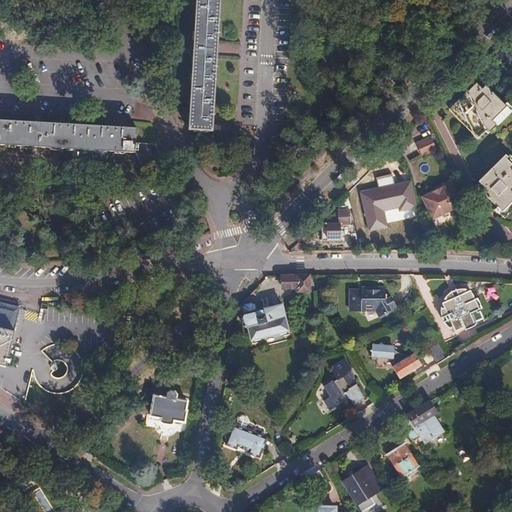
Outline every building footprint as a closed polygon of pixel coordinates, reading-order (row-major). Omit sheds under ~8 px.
[(195,0),(193,47),(189,131),(212,132),(213,119),(217,53),(217,48),(217,44),(219,0),(195,0)] [(474,87),(451,109),(477,137),(492,122),(491,121),(506,106),(485,86),(482,88),(475,82),(472,85),(474,87)] [(129,152),(128,141),(129,127),(108,125),(70,123),(0,118),(0,144),(36,146),(77,149),(89,150),(101,151),(129,152)] [(430,136),(415,143),(421,156),(436,149),(430,136)] [(128,141),(129,152),(138,169),(159,159),(150,142),(128,141)] [(480,178),(476,181),(482,187),(479,190),(496,208),(494,211),(497,213),(499,211),(501,213),(511,202),(511,164),(505,158),(481,179),(480,178)] [(385,227),(382,211),(398,208),(399,211),(416,208),(411,181),(395,185),(392,174),(376,178),(378,189),(377,189),(379,195),(361,199),(368,231),(385,227)] [(450,183),(442,186),(430,192),(420,197),(431,220),(461,205),(450,183)] [(430,192),(442,186),(441,183),(428,189),(430,192)] [(359,193),(361,199),(379,195),(377,189),(359,193)] [(350,212),(338,212),(338,224),(322,224),(322,241),(340,241),(340,226),(350,226),(350,212)] [(299,274),(279,275),(279,287),(295,286),(295,290),(308,289),(307,278),(307,274),(299,274)] [(351,291),(351,311),(376,312),(379,315),(396,306),(393,300),(386,299),(386,289),(375,289),(375,287),(362,286),(362,289),(363,293),(357,293),(357,291),(351,291)] [(485,301),(495,296),(491,287),(481,292),(485,301)] [(454,299),(450,293),(443,302),(445,304),(442,307),(444,309),(442,311),(442,313),(444,321),(449,318),(451,321),(446,324),(456,332),(457,331),(459,333),(477,322),(471,313),(480,307),(469,290),(466,291),(464,288),(461,289),(454,291),(457,297),(454,299)] [(0,329),(13,332),(19,307),(8,304),(0,302),(0,329)] [(238,313),(236,317),(239,327),(242,328),(244,327),(248,340),(284,329),(276,303),(259,308),(258,307),(250,309),(249,305),(246,306),(245,304),(241,305),(241,307),(239,308),(240,312),(238,313)] [(0,368),(4,369),(13,332),(0,329),(0,368)] [(391,357),(392,344),(369,343),(368,356),(391,357)] [(412,355),(391,367),(398,378),(419,365),(412,355)] [(333,382),(331,380),(321,386),(328,396),(322,401),(328,411),(334,407),(336,409),(349,402),(353,407),(363,400),(355,387),(354,388),(353,386),(354,386),(355,385),(351,379),(350,380),(346,374),(351,371),(343,359),(332,366),(330,370),(335,377),(336,380),(333,382)] [(355,377),(351,371),(346,374),(350,380),(351,379),(355,377)] [(191,401),(153,395),(152,407),(150,407),(148,420),(158,422),(159,427),(176,429),(179,425),(188,427),(190,413),(188,413),(191,401)] [(435,411),(428,400),(423,403),(405,414),(408,418),(423,441),(423,442),(442,431),(432,413),(435,411)] [(415,446),(423,441),(408,418),(401,422),(415,446)] [(230,424),(222,444),(234,449),(235,446),(245,450),(244,453),(256,458),(264,438),(230,424)] [(396,444),(389,447),(384,450),(398,474),(417,463),(403,440),(396,444)] [(325,481),(317,468),(303,477),(311,490),(325,481)] [(374,468),(370,470),(378,483),(382,480),(374,468)] [(359,507),(361,510),(366,508),(380,499),(372,486),(378,483),(370,470),(346,484),(356,500),(353,502),(357,508),(359,507)] [(55,474),(50,481),(62,488),(66,481),(55,474)] [(320,511),(321,511),(322,506),(328,506),(328,504),(316,503),(315,511),(317,511),(318,511),(320,511)]
